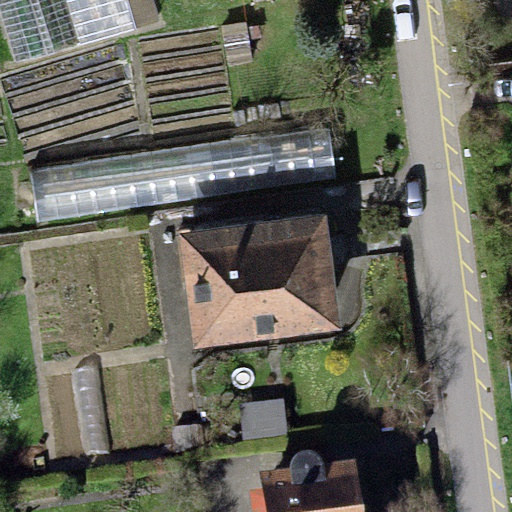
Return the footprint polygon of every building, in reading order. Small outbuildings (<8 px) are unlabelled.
[(135,28),(126,0),(0,0),(0,23),(12,64),(135,28)] [(152,0),(126,0),(135,28),(158,21),(152,0)] [(329,129),(31,173),(37,223),(336,178),(329,129)] [(325,212),(176,232),(192,349),(341,329),(325,212)] [(282,399),(239,404),(243,439),(286,434),(282,399)] [(258,471),(263,511),(366,511),(360,459),(325,463),(323,458),(320,453),(314,450),(307,450),(300,451),(296,456),(293,461),(293,467),(258,471)]
